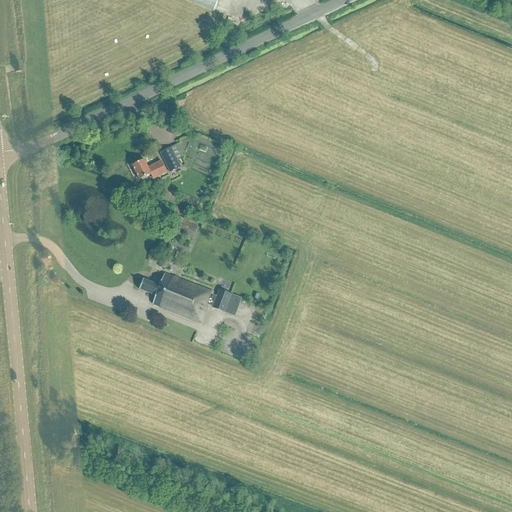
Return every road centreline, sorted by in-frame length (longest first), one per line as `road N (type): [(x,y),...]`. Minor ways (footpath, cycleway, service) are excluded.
road 1 (tertiary): [(0,155),(37,147),(343,0)]
road 2 (primary): [(29,511),(0,192)]
